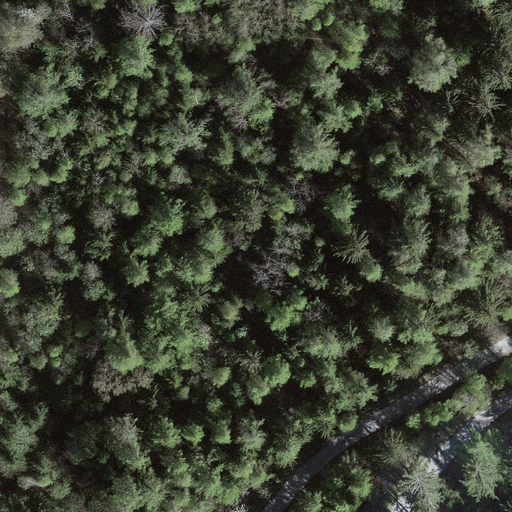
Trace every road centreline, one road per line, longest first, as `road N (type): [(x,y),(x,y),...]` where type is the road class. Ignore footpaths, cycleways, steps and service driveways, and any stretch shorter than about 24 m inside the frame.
road 1 (unclassified): [(511,342),(378,423),(274,511)]
road 2 (unclassified): [(398,511),(511,396)]
